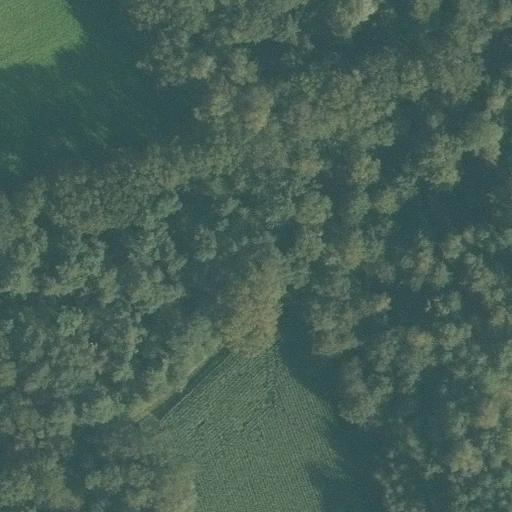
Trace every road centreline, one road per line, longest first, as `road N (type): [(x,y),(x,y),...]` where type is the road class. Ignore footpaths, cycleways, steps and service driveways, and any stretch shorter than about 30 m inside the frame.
road 1 (track): [(0,219),(214,157),(306,186),(384,145),(449,137),(469,147)]
road 2 (track): [(306,186),(255,297),(148,408),(0,502)]
